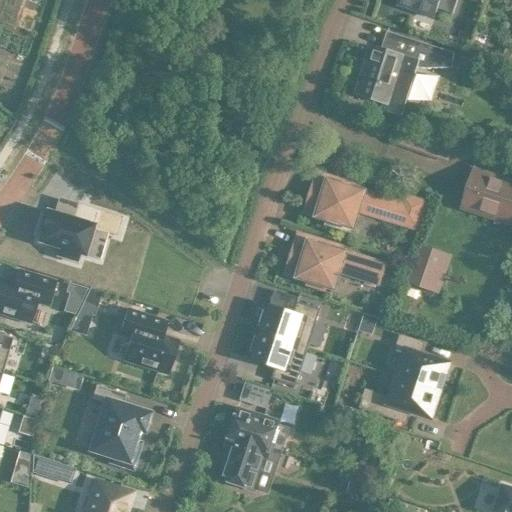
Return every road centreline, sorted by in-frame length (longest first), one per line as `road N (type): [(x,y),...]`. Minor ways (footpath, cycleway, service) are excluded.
road 1 (residential): [(164,511),(241,273),(343,0)]
road 2 (residential): [(94,0),(55,104),(0,192)]
